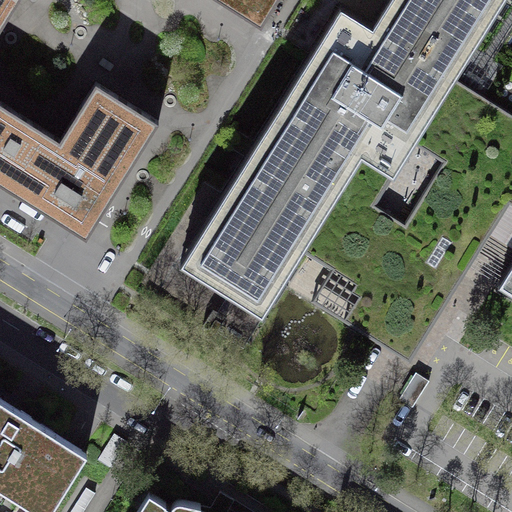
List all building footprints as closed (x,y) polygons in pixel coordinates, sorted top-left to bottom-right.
[(0,28),(17,0),(0,0),(0,181),(72,227),(86,236),(159,120),(96,81),(60,138),(12,108),(0,100),(0,28)] [(384,0),(370,23),(341,5),(180,261),(262,313),(305,244),(335,262),(314,295),(347,316),(391,343),(400,348),(407,353),(487,225),(507,193),(511,196),(511,262),(498,284),(511,292),(511,69),(506,66),(506,65),(504,64),(504,65),(474,46),(502,0),(384,0)] [(221,0),(261,25),(277,0),(221,0)] [(410,406),(419,391),(406,383),(387,413),(401,421),(410,406)] [(0,396),(0,485),(42,511),(48,511),(87,451),(73,442),(9,403),(0,396)] [(204,511),(198,508),(198,504),(200,504),(200,502),(180,499),(178,499),(177,499),(176,500),(174,501),(173,502),(172,505),(149,491),(137,510),(139,511),(228,511),(231,508),(230,508),(227,511),(204,511)]
